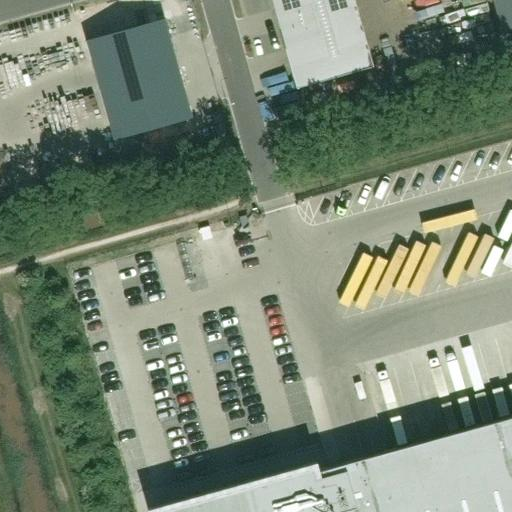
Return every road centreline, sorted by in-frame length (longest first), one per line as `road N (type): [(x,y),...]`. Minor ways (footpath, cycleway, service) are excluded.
road 1 (unknown): [(511,191),(284,253),(300,304),(345,340),(400,343),(511,315)]
road 2 (residential): [(216,0),(267,178)]
